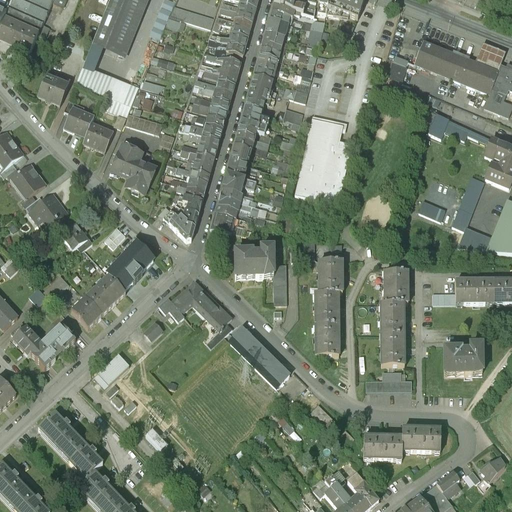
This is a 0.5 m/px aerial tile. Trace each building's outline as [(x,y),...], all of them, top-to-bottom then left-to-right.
[(11,0),(5,14),(6,14),(4,18),(38,33),(51,4),(53,0),(11,0)] [(53,0),(51,4),(63,9),(67,0),(53,0)] [(109,0),(81,70),(91,73),(104,41),(121,0),(109,0)] [(125,0),(121,0),(104,41),(121,48),(139,6),(132,3),(125,0)] [(164,0),(160,10),(171,15),(174,8),(176,0),(164,0)] [(258,5),(241,0),(240,4),(239,7),(255,12),(258,5)] [(298,0),(296,0),(275,0),(273,7),(300,15),(303,16),(305,8),(299,7),(294,8),(293,7),(294,2),(297,3),(298,0)] [(322,6),(320,5),(319,8),(317,17),(326,19),(326,16),(327,16),(328,7),(329,0),(316,0),(316,2),(323,4),(322,6)] [(365,1),(363,0),(329,0),(328,7),(327,16),(326,16),(326,19),(325,22),(326,22),(326,17),(332,19),(332,23),(339,23),(341,18),(357,22),(362,10),(361,9),(365,1)] [(238,10),(221,6),(220,10),(229,12),(237,15),(238,10)] [(255,12),(239,7),(238,10),(237,15),(253,19),(255,12)] [(300,15),(273,7),(271,14),(291,20),(293,16),(299,18),(300,15)] [(214,21),(174,8),(171,15),(169,18),(210,31),(214,21)] [(314,12),(305,8),(303,16),(313,19),(314,12)] [(237,15),(229,12),(228,16),(236,18),(235,22),(251,27),(253,19),(237,15)] [(291,20),(271,14),(269,21),(287,26),(289,27),(291,20)] [(4,18),(0,26),(0,41),(29,55),(38,33),(4,18)] [(180,25),(169,20),(166,27),(178,31),(180,25)] [(234,25),(216,20),(215,24),(221,26),(230,29),(249,34),(251,27),(235,22),(234,25)] [(287,26),(269,21),(268,27),(285,33),(287,26)] [(178,31),(166,27),(165,32),(176,36),(178,31)] [(285,33),(268,27),(266,34),(283,40),(285,33)] [(249,34),(230,29),(229,32),(232,33),(231,37),(247,41),(249,34)] [(322,33),(313,31),(311,41),(320,43),(322,33)] [(283,40),(266,34),(263,44),(279,49),(281,49),(283,40)] [(247,41),(231,37),(230,42),(210,37),(209,41),(244,52),(247,41)] [(128,70),(111,112),(127,119),(128,115),(159,42),(151,38),(136,73),(128,70)] [(244,52),(209,41),(208,45),(222,49),(222,53),(233,56),(242,59),(244,52)] [(279,49),(263,44),(261,50),(277,55),(279,49)] [(506,71),(501,68),(498,74),(468,63),(469,61),(453,55),(453,56),(424,45),(418,58),(493,88),(491,93),(506,99),(508,93),(511,94),(511,68),(508,67),(506,71)] [(312,50),(307,49),(305,56),(316,59),(318,50),(313,48),(312,50)] [(277,55),(261,50),(259,57),(277,62),(279,56),(277,55)] [(233,56),(222,53),(220,60),(231,63),(233,56)] [(220,60),(207,56),(206,61),(223,66),(222,69),(238,74),(240,66),(231,63),(220,60)] [(259,57),(257,64),(276,69),(277,62),(259,57)] [(493,88),(418,58),(414,68),(489,98),(491,93),(493,88)] [(276,69),(257,64),(255,71),(274,76),(276,69)] [(212,69),(201,65),(199,70),(204,72),(211,73),(212,69)] [(406,70),(393,65),(388,80),(402,85),(406,70)] [(238,74),(222,69),(221,71),(212,69),(211,73),(236,81),(238,74)] [(91,73),(81,70),(75,87),(109,100),(115,83),(91,73)] [(274,76),(255,71),(253,78),(272,83),(274,76)] [(211,73),(204,72),(203,76),(219,80),(218,84),(234,88),(236,81),(211,73)] [(69,86),(46,76),(37,99),(60,108),(69,86)] [(272,83),(253,78),(245,108),(262,113),(264,105),(268,107),(272,93),(270,92),(272,83)] [(234,88),(218,84),(217,87),(206,84),(204,89),(232,97),(234,88)] [(199,88),(194,86),(192,93),(204,96),(205,94),(214,97),(213,101),(229,106),(232,97),(204,89),(199,88)] [(399,87),(397,98),(421,103),(424,92),(399,87)] [(307,95),(296,91),(293,101),(305,105),(307,95)] [(511,112),(511,108),(504,105),(506,99),(491,93),(489,98),(484,111),(509,121),(511,112)] [(229,106),(213,101),(212,105),(209,104),(210,103),(195,99),(194,105),(200,107),(227,114),(229,106)] [(143,100),(142,108),(151,109),(151,100),(143,100)] [(74,106),(68,103),(63,114),(69,117),(71,113),(74,106)] [(194,105),(189,104),(187,110),(194,112),(194,111),(198,112),(200,107),(194,105)] [(227,114),(200,107),(198,112),(206,114),(206,112),(210,113),(208,118),(224,123),(227,114)] [(262,113),(245,108),(243,115),(267,123),(269,116),(262,113)] [(303,116),(285,110),(283,120),(300,126),(303,116)] [(81,117),(71,113),(69,117),(63,131),(74,135),(75,133),(86,138),(90,128),(94,119),(82,114),(81,117)] [(162,125),(128,115),(125,126),(159,136),(162,125)] [(267,123),(243,115),(241,121),(265,129),(267,123)] [(118,117),(113,128),(121,131),(126,120),(118,117)] [(224,123),(208,118),(207,123),(204,122),(205,120),(197,118),(195,124),(206,127),(222,132),(224,123)] [(428,136),(441,142),(444,135),(464,144),(467,138),(488,147),(491,142),(436,118),(428,136)] [(265,129),(241,121),(239,128),(256,133),(264,135),(265,129)] [(320,129),(310,127),(295,195),(338,205),(350,152),(338,150),(343,129),(321,124),(320,129)] [(190,130),(180,127),(179,132),(187,135),(189,135),(190,130)] [(222,132),(206,127),(204,133),(190,130),(189,135),(219,143),(222,132)] [(102,133),(90,128),(86,138),(82,146),(104,155),(113,134),(104,130),(102,133)] [(256,133),(239,128),(238,134),(254,139),(256,133)] [(174,138),(163,134),(157,151),(168,155),(174,138)] [(254,139),(238,134),(236,140),(252,146),(254,139)] [(0,139),(0,167),(4,172),(12,166),(23,157),(6,135),(0,139)] [(189,135),(187,135),(186,139),(188,139),(201,143),(200,147),(216,152),(219,143),(189,135)] [(252,146),(236,140),(234,147),(250,152),(252,146)] [(280,147),(285,148),(283,155),(292,158),(296,145),(282,140),(280,147)] [(511,150),(491,142),(488,147),(484,159),(492,162),(493,159),(501,162),(497,171),(490,168),(485,180),(509,189),(511,180),(511,150)] [(142,157),(130,152),(131,150),(122,147),(115,162),(116,162),(111,173),(120,177),(120,178),(128,181),(125,188),(132,191),(132,192),(144,197),(147,189),(148,189),(156,171),(148,168),(148,166),(139,163),(142,157)] [(216,152),(200,147),(199,151),(191,149),(190,154),(214,161),(216,152)] [(250,152),(234,147),(231,156),(248,161),(250,152)] [(214,161),(190,154),(188,159),(196,161),(195,165),(211,169),(214,161)] [(248,161),(231,156),(230,162),(246,168),(248,161)] [(246,168),(230,162),(228,168),(244,174),(246,168)] [(290,166),(278,162),(276,166),(281,167),(278,177),(286,179),(290,166)] [(195,165),(188,163),(186,171),(209,178),(211,169),(195,165)] [(4,172),(0,175),(0,176),(3,180),(6,178),(16,171),(12,166),(4,172)] [(20,175),(13,180),(28,200),(29,201),(32,198),(45,188),(30,168),(20,175)] [(244,174),(228,168),(226,175),(242,181),(243,180),(244,174)] [(186,171),(177,169),(176,174),(191,179),(190,182),(206,186),(209,178),(186,171)] [(16,171),(6,178),(10,183),(13,180),(20,175),(16,171)] [(242,181),(226,175),(222,188),(224,188),(222,192),(240,197),(242,188),(245,188),(246,191),(254,193),(256,184),(243,180),(242,181)] [(189,186),(172,181),(170,186),(178,188),(188,191),(189,186)] [(206,186),(190,182),(189,186),(188,191),(204,195),(206,186)] [(204,195),(188,191),(186,195),(185,199),(202,204),(204,195)] [(240,197),(222,192),(221,196),(220,195),(219,200),(254,210),(255,205),(251,204),(252,201),(240,197)] [(67,216),(52,197),(39,207),(29,216),(37,227),(41,224),(47,232),(67,216)] [(185,199),(175,197),(173,204),(175,205),(177,201),(183,203),(183,205),(186,206),(188,207),(188,209),(187,213),(198,216),(202,204),(185,199)] [(28,200),(21,205),(25,211),(35,203),(32,198),(29,201),(28,200)] [(254,210),(219,200),(218,204),(219,205),(218,208),(237,213),(238,210),(258,216),(259,211),(254,210)] [(439,221),(445,209),(423,200),(417,211),(439,221)] [(35,203),(25,211),(29,216),(39,207),(35,203)] [(269,208),(262,206),(261,206),(255,205),(254,210),(259,211),(267,213),(269,208)] [(511,209),(504,206),(486,251),(511,253),(511,209)] [(237,213),(218,208),(216,216),(242,223),(244,219),(236,216),(237,213)] [(187,213),(185,213),(180,209),(179,215),(171,210),(170,213),(179,217),(187,224),(186,227),(195,230),(198,216),(187,213)] [(166,211),(160,218),(163,221),(170,214),(166,211)] [(170,214),(163,221),(169,226),(175,220),(177,222),(179,221),(177,219),(179,217),(170,213),(170,214)] [(216,216),(215,215),(210,232),(231,236),(233,227),(243,230),(243,229),(245,224),(242,223),(216,216)] [(187,224),(179,217),(177,219),(179,221),(177,222),(175,220),(169,226),(186,244),(191,243),(195,230),(186,227),(187,224)] [(86,242),(75,227),(61,238),(67,246),(70,244),(76,251),(76,250),(87,243),(86,242)] [(289,229),(280,228),(278,238),(289,239),(289,229)] [(125,238),(116,230),(104,243),(113,251),(125,238)] [(87,243),(76,250),(80,255),(92,246),(88,241),(86,242),(87,243)] [(314,245),(303,245),(303,262),(314,262),(314,245)] [(153,263),(135,246),(105,278),(108,280),(123,294),(133,284),(134,285),(142,277),(141,275),(153,263)] [(252,255),(235,255),(235,281),(255,280),(255,281),(263,281),(263,278),(273,278),(273,268),(273,251),(261,251),(261,258),(252,258),(252,255)] [(19,271),(10,261),(0,270),(9,280),(19,271)] [(330,265),(320,265),(320,272),(318,273),(319,281),(320,281),(320,287),(319,288),(319,296),(337,296),(341,296),(341,282),(342,282),(342,276),(341,276),(341,264),(330,265)] [(273,268),(273,278),(273,299),(285,299),(284,268),(273,268)] [(406,275),(386,275),(386,282),(384,283),(384,291),(386,291),(386,298),(384,299),(384,307),(403,307),(407,307),(407,292),(408,292),(407,287),(406,275)] [(60,278),(42,295),(47,301),(50,304),(69,287),(60,278)] [(108,280),(85,301),(102,319),(125,297),(123,294),(108,280)] [(511,284),(493,285),(493,305),(501,305),(501,307),(511,306),(511,284)] [(493,285),(455,285),(455,297),(455,305),(463,305),(463,307),(485,307),(485,305),(493,305),(493,285)] [(189,289),(171,304),(181,316),(197,303),(210,316),(205,320),(218,334),(219,334),(227,326),(232,321),(200,290),(195,295),(189,289)] [(38,291),(28,300),(37,310),(40,307),(47,301),(42,295),(38,291)] [(319,296),(316,296),(316,304),(315,304),(315,312),(317,312),(317,319),(315,320),(315,328),(317,328),(338,328),(337,313),(338,313),(338,308),(337,308),(337,296),(319,296)] [(455,297),(432,297),(432,308),(455,307),(455,305),(455,297)] [(287,308),(286,299),(285,299),(273,299),(274,308),(287,308)] [(47,301),(40,307),(44,311),(50,305),(50,304),(47,301)] [(85,301),(71,315),(87,332),(102,319),(85,301)] [(168,301),(158,309),(165,317),(169,314),(178,325),(184,320),(181,316),(171,304),(168,301)] [(2,305),(0,303),(0,329),(4,334),(17,321),(8,310),(7,311),(2,306),(5,303),(2,305)] [(403,318),(403,307),(384,307),(382,307),(382,314),(380,315),(380,323),(382,323),(382,329),(380,330),(381,338),(382,338),(403,338),(403,324),(404,324),(404,318),(403,318)] [(75,331),(66,321),(60,327),(60,328),(61,328),(69,336),(75,331)] [(21,325),(10,335),(14,340),(25,330),(21,325)] [(154,326),(144,336),(151,344),(162,334),(154,326)] [(218,334),(206,346),(210,351),(232,331),(227,326),(219,334),(218,334)] [(41,346),(30,357),(44,372),(50,366),(48,364),(66,347),(69,349),(75,343),(69,336),(61,328),(60,328),(41,346)] [(338,328),(317,328),(317,335),(315,336),(315,344),(317,344),(317,351),(315,352),(315,360),(338,360),(338,345),(338,340),(338,328)] [(14,340),(12,342),(27,359),(30,357),(41,346),(25,330),(14,340)] [(265,356),(241,332),(232,341),(229,344),(276,391),(289,379),(272,363),(271,364),(264,357),(265,356)] [(403,350),(403,338),(382,338),(382,346),(381,346),(381,354),(382,354),(383,361),(381,362),(381,370),(403,370),(403,355),(404,355),(404,350),(403,350)] [(469,349),(469,356),(461,356),(461,353),(443,353),(444,378),(464,378),(464,379),(472,379),(472,376),(482,376),(481,349),(469,349)] [(118,358),(93,380),(104,392),(129,369),(118,358)] [(412,394),(411,384),(401,384),(401,376),(382,376),(382,384),(365,384),(365,395),(412,394)] [(0,413),(15,399),(0,382),(0,413)] [(114,387),(105,395),(109,399),(118,391),(114,387)] [(123,407),(115,399),(111,403),(119,411),(123,407)] [(132,404),(124,412),(128,416),(136,408),(132,404)] [(324,434),(335,424),(318,406),(307,416),(324,434)] [(63,426),(54,417),(40,431),(71,464),(69,466),(77,473),(79,471),(88,481),(93,475),(102,467),(93,458),(96,455),(92,451),(89,454),(67,430),(69,428),(66,424),(63,426)] [(160,454),(168,446),(151,430),(144,438),(160,454)] [(297,444),(300,441),(293,433),(290,435),(297,444)] [(440,434),(402,433),(401,442),(364,441),(363,461),(372,461),(372,463),(393,463),(393,462),(401,462),(402,453),(410,453),(410,455),(431,456),(431,454),(440,454),(440,434)] [(499,463),(492,467),(490,464),(483,469),(485,473),(481,477),(486,481),(484,482),(489,487),(504,470),(499,463)] [(14,476),(12,478),(2,468),(0,469),(0,494),(16,511),(43,511),(39,507),(41,504),(38,501),(35,503),(15,482),(18,480),(14,476)] [(480,484),(472,474),(467,478),(474,486),(475,487),(480,484)] [(128,511),(106,488),(108,486),(105,482),(102,484),(93,475),(88,481),(79,489),(100,511),(133,511),(131,509),(128,511)] [(453,476),(436,489),(442,496),(448,491),(455,486),(459,484),(453,476)] [(332,478),(324,485),(326,487),(342,506),(347,502),(338,490),(345,485),(338,477),(334,480),(332,478)] [(467,478),(463,481),(470,490),(474,486),(467,478)] [(356,479),(347,487),(357,498),(368,511),(369,511),(378,505),(363,487),(356,479)] [(484,482),(477,490),(483,497),(491,489),(489,487),(484,482)] [(455,486),(448,491),(452,496),(459,491),(455,486)] [(326,487),(321,492),(325,497),(336,511),(346,511),(342,506),(326,487)] [(320,492),(318,489),(313,493),(316,495),(313,497),(315,499),(318,497),(320,500),(325,497),(321,492),(320,492)] [(442,496),(436,489),(419,502),(427,511),(447,511),(451,509),(445,501),(442,496)] [(448,491),(442,496),(445,501),(452,496),(448,491)] [(368,511),(357,498),(349,504),(347,502),(342,506),(346,511),(368,511)] [(319,511),(312,504),(310,502),(305,506),(310,511),(319,511)] [(427,511),(419,502),(405,511),(427,511)]
